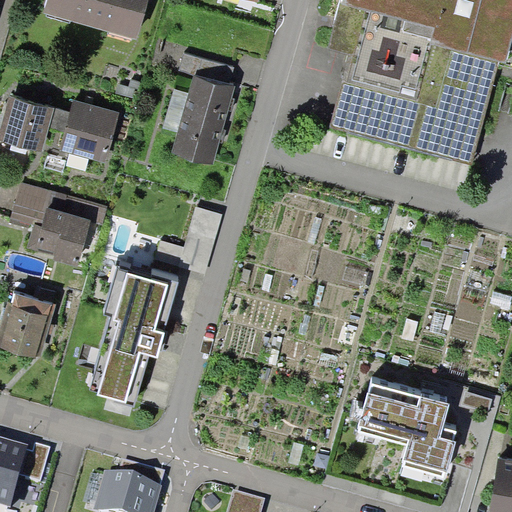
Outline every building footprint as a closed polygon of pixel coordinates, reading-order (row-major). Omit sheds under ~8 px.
[(58,0),(55,11),(144,37),(154,0),(58,0)] [(511,0),(339,0),(326,46),(349,52),(328,125),(471,163),(498,53),(506,55),(511,29),(511,0)] [(181,67),(190,70),(229,80),(232,66),(184,54),(181,67)] [(229,80),(190,70),(168,150),(210,162),(232,81),(229,80)] [(63,106),(14,91),(1,133),(50,148),(63,106)] [(122,111),(78,100),(66,149),(110,160),(122,111)] [(103,205),(23,182),(13,218),(34,224),(29,240),(88,257),(103,205)] [(202,283),(118,259),(83,386),(166,409),(202,283)] [(20,300),(11,300),(0,340),(47,353),(62,298),(24,288),(20,300)] [(458,398),(376,376),(366,414),(390,421),(380,458),(437,473),(458,398)] [(511,511),(511,457),(494,455),(485,508),(511,511)] [(38,472),(0,462),(0,511),(3,511),(6,500),(29,506),(38,472)] [(134,511),(137,503),(88,490),(82,511),(134,511)]
